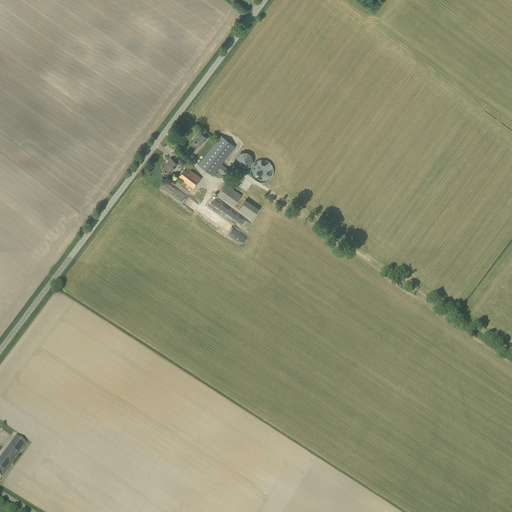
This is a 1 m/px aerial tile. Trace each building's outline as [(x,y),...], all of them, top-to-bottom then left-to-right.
[(205,140),(207,138),(199,132),(192,140),(199,145),(204,140),(205,140)] [(213,176),(217,172),(215,171),(235,146),(221,135),(198,164),(213,176)] [(246,168),(250,166),(252,162),(252,158),(250,154),(247,152),(243,152),(239,154),(237,157),(236,162),(238,165),(242,168),(246,168)] [(178,164),(170,158),(166,163),(167,163),(163,169),(169,174),(178,164)] [(227,178),(231,172),(222,164),(217,170),(227,178)] [(193,188),(198,182),(201,178),(186,166),(177,177),(193,188)] [(233,206),(241,195),(225,183),(217,195),(233,206)] [(252,219),(259,209),(245,199),(238,210),(252,219)] [(0,475),(2,477),(27,443),(16,435),(0,456),(0,475)]
